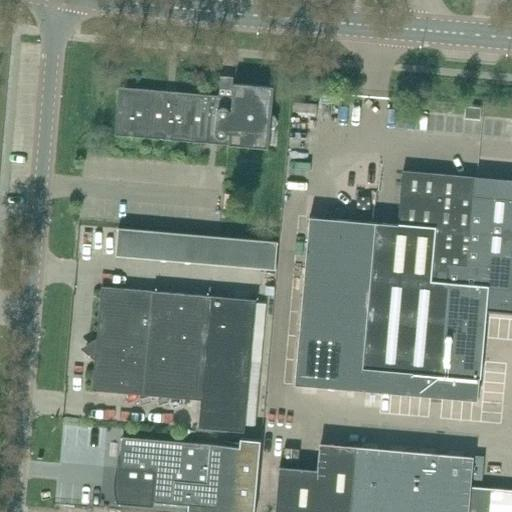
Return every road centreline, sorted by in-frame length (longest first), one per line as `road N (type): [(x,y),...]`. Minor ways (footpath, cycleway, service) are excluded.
road 1 (unclassified): [(12,511),(57,0)]
road 2 (tertiary): [(420,29),(100,0)]
